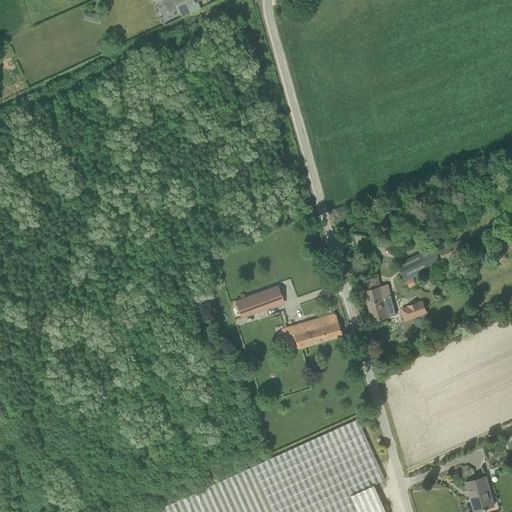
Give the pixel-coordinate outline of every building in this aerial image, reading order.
[(188,4),(196,0),(172,0),(174,2),(175,2),(181,17),(192,12),(188,4)] [(444,261),(455,256),(467,251),(462,240),(439,250),(444,261)] [(406,281),(411,290),(418,286),(414,279),(434,269),(433,266),(441,262),(434,247),(421,253),(420,253),(397,263),(404,278),(404,279),(405,282),(406,281)] [(368,304),(373,321),(389,317),(388,311),(395,309),(388,284),(380,286),(378,278),(373,279),(372,279),(372,280),(363,282),(365,291),(367,298),(365,300),(366,304),(368,304)] [(278,286),(267,290),(235,301),(241,317),(284,302),(278,286)] [(423,301),(401,309),(405,320),(428,312),(423,301)] [(342,335),(335,313),(291,326),(297,348),(342,335)] [(486,476),(466,482),(469,490),(471,490),(477,511),(475,511),(484,509),(485,510),(487,510),(486,507),(494,505),(486,476)] [(386,511),(379,484),(271,511),(386,511)]
